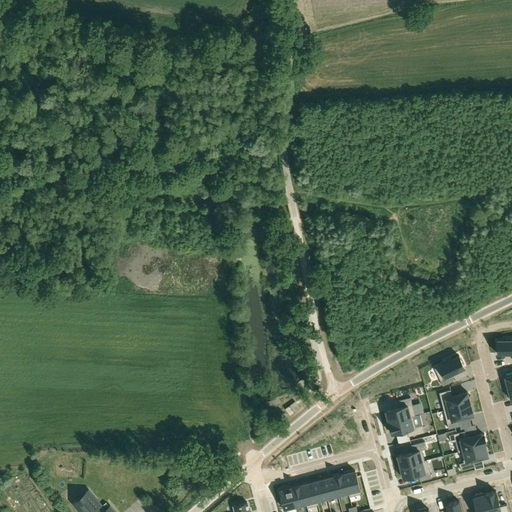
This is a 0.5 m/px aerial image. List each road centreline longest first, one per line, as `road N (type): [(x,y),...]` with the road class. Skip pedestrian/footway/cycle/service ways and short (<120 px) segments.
road 1 (unclassified): [(336,393),(327,382),(289,194),(289,40)]
road 2 (unclassified): [(336,393),(511,299)]
road 3 (residential): [(510,472),(483,350),(487,337),(511,328)]
road 4 (residential): [(391,505),(510,472)]
